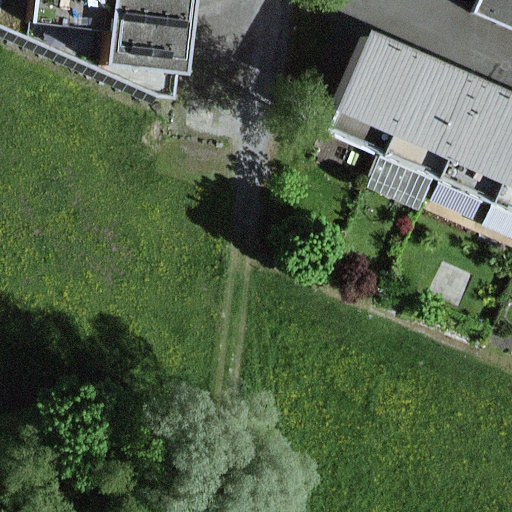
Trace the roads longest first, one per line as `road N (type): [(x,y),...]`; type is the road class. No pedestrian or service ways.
road 1 (track): [(250,235),(216,511)]
road 2 (unclassified): [(282,0),(250,235)]
